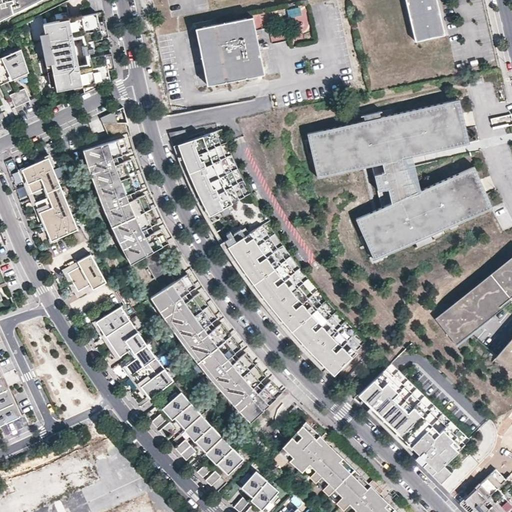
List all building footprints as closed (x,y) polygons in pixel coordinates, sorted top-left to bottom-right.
[(0,0),(0,20),(40,0),(0,0)] [(405,0),(406,4),(411,3),(414,17),(410,18),(415,41),(444,34),(439,11),(434,13),(430,0),(405,0)] [(439,11),(436,0),(430,0),(434,13),(439,11)] [(70,18),(66,1),(42,14),(44,24),(70,18)] [(414,17),(411,3),(406,4),(410,18),(414,17)] [(268,25),(271,41),(289,38),(286,26),(278,28),(277,21),(302,16),(300,5),(253,15),(256,28),(268,25)] [(81,69),(74,36),(86,33),(87,41),(103,38),(97,13),(70,18),(44,24),(58,91),(74,87),(75,89),(84,87),(97,85),(96,83),(111,80),(106,54),(91,58),(93,67),(81,69)] [(252,15),(195,28),(208,85),(265,72),(252,15)] [(109,40),(88,44),(90,52),(111,48),(110,44),(109,40)] [(0,80),(9,77),(11,80),(29,72),(21,49),(0,58),(0,80)] [(0,85),(11,80),(9,77),(0,80),(0,85)] [(97,88),(97,85),(84,87),(85,93),(97,88)] [(31,101),(25,88),(10,95),(15,107),(31,101)] [(375,260),(491,209),(473,167),(421,190),(407,160),(468,145),(457,100),(380,117),(379,112),(363,115),(364,120),(307,133),(316,177),(371,165),(382,207),(356,219),(375,260)] [(114,112),(101,118),(106,129),(118,125),(114,112)] [(493,128),(511,124),(511,113),(511,114),(491,118),(493,128)] [(169,133),(173,143),(187,138),(184,130),(169,133)] [(222,130),(182,143),(192,171),(213,214),(223,230),(232,245),(254,276),(264,290),(283,314),(291,323),(308,342),(337,372),(365,342),(336,312),(317,291),(308,279),(290,257),(275,234),(267,222),(250,194),(243,181),(231,156),(226,143),(222,130)] [(145,178),(137,154),(136,152),(131,135),(125,137),(131,156),(139,180),(146,196),(155,216),(166,237),(169,243),(174,240),(164,221),(161,214),(152,194),(149,187),(145,178)] [(146,196),(139,180),(131,156),(125,137),(111,141),(99,144),(83,149),(89,170),(98,196),(106,214),(115,235),(130,264),(142,258),(162,247),(169,243),(166,237),(155,216),(146,196)] [(192,171),(182,143),(178,145),(182,156),(188,173),(194,185),(207,211),(210,216),(213,214),(192,171)] [(79,229),(49,158),(22,169),(32,193),(43,189),(46,198),(36,202),(53,241),(79,229)] [(334,375),(337,372),(308,342),(291,323),(283,314),(264,290),(254,276),(232,245),(228,247),(244,270),(250,278),(259,291),(260,292),(278,315),(279,316),(288,326),(299,339),(304,345),(319,359),(334,375)] [(181,278),(162,247),(142,258),(162,290),(181,278)] [(106,282),(91,254),(78,262),(80,266),(68,273),(78,292),(91,285),(93,289),(106,282)] [(511,255),(435,318),(456,344),(511,299),(511,338),(497,357),(511,368),(511,255)] [(68,273),(80,266),(78,262),(65,269),(68,273)] [(202,285),(193,270),(188,274),(200,293),(211,308),(233,337),(256,365),(282,392),(287,388),(273,373),(261,361),(249,347),(248,345),(238,333),(225,316),(216,304),(202,285)] [(211,308),(200,293),(188,274),(181,278),(162,290),(151,297),(164,317),(175,333),(199,365),(211,379),(224,394),(250,422),(282,392),(256,365),(233,337),(211,308)] [(93,289),(91,285),(78,292),(81,296),(93,289)] [(161,365),(135,327),(122,308),(121,307),(122,306),(121,305),(96,322),(110,343),(120,358),(129,352),(135,361),(126,367),(147,395),(148,396),(151,399),(173,381),(161,365)] [(471,437),(393,361),(363,389),(426,449),(422,452),(428,459),(432,456),(434,458),(426,465),(443,484),(453,472),(445,464),(471,437)] [(0,425),(19,417),(0,374),(0,425)] [(426,449),(363,389),(355,397),(375,415),(391,431),(398,437),(426,465),(434,458),(432,456),(428,459),(422,452),(426,449)] [(205,421),(195,410),(197,409),(185,396),(182,399),(176,392),(169,398),(171,401),(162,408),(172,419),(175,417),(181,424),(182,422),(191,433),(190,434),(202,447),(203,446),(212,456),(211,457),(223,469),(225,468),(229,473),(243,460),(237,455),(239,453),(227,442),(226,443),(216,433),(217,432),(206,420),(205,421)] [(157,428),(167,419),(162,413),(152,422),(157,428)] [(398,511),(382,496),(375,504),(369,497),(376,490),(369,483),(332,447),(325,454),(319,448),(326,441),(322,436),(306,421),(283,447),(293,457),(289,461),(301,473),(308,465),(356,511),(398,511)] [(175,428),(170,422),(159,431),(165,437),(175,428)] [(325,454),(332,447),(330,444),(334,440),(329,436),(325,433),(322,436),(326,441),(319,448),(325,454)] [(185,439),(175,449),(186,460),(196,451),(185,439)] [(293,457),(283,447),(279,451),(289,461),(293,457)] [(203,477),(212,468),(207,462),(197,472),(203,477)] [(356,511),(308,465),(301,473),(340,511),(356,511)] [(495,469),(459,503),(467,511),(511,511),(511,475),(510,474),(505,479),(495,469)] [(221,476),(215,471),(206,480),(211,486),(221,477),(221,476)] [(274,487),(261,475),(260,476),(255,471),(243,485),(247,489),(246,491),(253,497),(251,499),(262,509),(269,501),(272,503),(278,496),(271,490),(274,487)] [(375,504),(382,496),(380,494),(384,491),(378,485),(373,480),(369,483),(376,490),(369,497),(375,504)] [(18,492),(0,499),(0,502),(4,511),(7,511),(24,505),(18,492)] [(154,511),(146,492),(111,505),(109,500),(89,508),(90,511),(154,511)] [(239,511),(240,511),(249,503),(243,498),(234,507),(239,511)]
